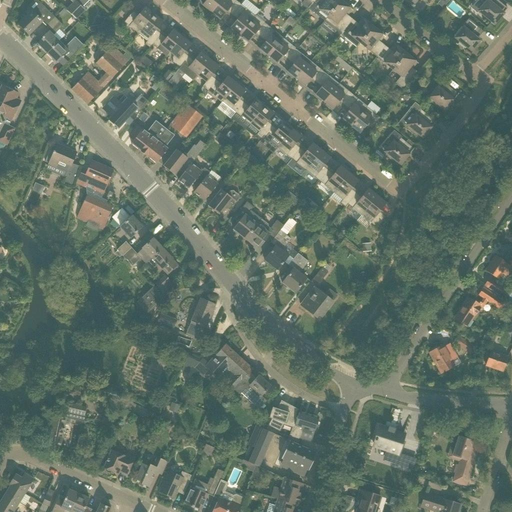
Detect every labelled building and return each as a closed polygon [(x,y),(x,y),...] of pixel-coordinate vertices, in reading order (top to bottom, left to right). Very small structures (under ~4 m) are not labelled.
[(66,10),(77,19),(85,10),(81,6),(85,2),(83,0),(74,0),(75,1),(66,10)] [(206,0),(202,5),(211,13),(221,0),(206,0)] [(221,20),(227,12),(232,16),(241,5),(235,0),(221,0),(211,13),(221,20)] [(305,0),(301,5),(307,10),(308,9),(312,4),(311,4),(314,0),(305,0)] [(316,8),(328,17),(341,1),(340,0),(314,0),(311,4),(312,4),(308,9),(312,12),(316,8)] [(444,8),(449,0),(440,0),(438,4),(444,8)] [(507,9),(496,0),(487,0),(479,11),(494,24),(501,16),(499,14),(505,7),(507,9)] [(341,34),(353,20),(346,14),(350,8),(341,1),(328,17),(325,20),(341,34)] [(18,25),(29,35),(41,22),(46,26),(54,17),(40,3),(18,25)] [(232,16),(237,20),(230,28),(239,35),(255,16),(241,5),(232,16)] [(130,10),(125,6),(121,11),(126,15),(130,10)] [(145,7),(138,16),(133,12),(124,22),(138,34),(154,15),(145,7)] [(62,17),(68,12),(64,9),(59,14),(62,17)] [(161,34),(156,31),(163,22),(154,15),(138,34),(147,41),(145,44),(150,48),(152,45),(161,34)] [(248,43),(256,34),(260,38),(269,27),(255,16),(239,35),(248,43)] [(43,39),(42,40),(38,44),(47,54),(59,42),(53,36),(63,26),(54,17),(46,26),(50,31),(49,32),(48,32),(42,38),(43,39)] [(468,19),(454,37),(460,42),(460,43),(465,48),(466,47),(471,51),(479,41),(474,37),(481,30),(468,19)] [(360,26),(353,20),(341,34),(358,47),(360,44),(374,27),(364,20),(360,26)] [(260,38),(265,42),(258,51),(265,56),(266,55),(268,57),(280,43),(271,36),(275,31),(269,27),(260,38)] [(374,27),(360,44),(376,57),(385,46),(378,40),(383,35),(374,27)] [(173,30),(166,38),(161,34),(152,45),(166,57),(170,52),(182,37),(173,30)] [(62,58),(63,59),(69,52),(68,52),(70,50),(74,55),(83,45),(75,37),(64,48),(59,42),(47,54),(57,63),(62,58)] [(189,57),(184,53),(191,45),(182,37),(170,52),(174,56),(173,58),(173,62),(180,68),(189,57)] [(276,66),(284,57),(288,61),(297,50),(283,39),(280,43),(268,57),(271,59),(270,60),(276,66)] [(72,89),(87,104),(88,104),(128,61),(113,46),(96,64),(106,73),(98,82),(95,80),(96,80),(88,72),(72,89)] [(385,46),(376,57),(393,70),(406,54),(397,46),(392,52),(385,46)] [(288,61),(293,65),(286,73),(293,79),(294,77),(296,79),(311,62),(297,50),(288,61)] [(201,53),(194,61),(189,57),(180,68),(179,70),(193,81),(198,75),(210,60),(201,53)] [(393,70),(401,77),(395,84),(404,90),(418,73),(411,67),(415,61),(406,54),(393,70)] [(152,63),(144,56),(139,62),(147,69),(152,63)] [(216,80),(212,76),(219,68),(210,60),(198,75),(206,82),(202,87),(208,91),(216,80)] [(304,88),(312,79),(316,83),(325,73),(311,62),(296,79),(299,81),(298,83),(304,88)] [(316,83),(321,87),(314,96),(321,102),(322,100),(324,102),(339,84),(325,73),(316,83)] [(229,75),(221,84),(216,80),(208,91),(222,102),(236,84),(234,82),(235,81),(229,75)] [(442,108),(445,111),(452,102),(450,100),(456,93),(442,81),(429,98),(433,101),(432,104),(440,111),(442,108)] [(244,103),(240,99),(247,90),(240,85),(239,86),(236,84),(222,102),(236,113),(244,103)] [(332,111),(339,102),(344,106),(353,95),(339,84),(324,102),(327,104),(326,106),(332,111)] [(19,94),(2,86),(0,90),(0,111),(5,114),(3,117),(6,118),(0,131),(0,142),(5,145),(7,146),(15,129),(9,126),(21,101),(16,99),(19,94)] [(408,95),(413,90),(408,86),(404,91),(408,95)] [(403,91),(399,96),(404,100),(409,95),(403,91)] [(178,99),(173,94),(167,101),(173,106),(178,99)] [(129,126),(148,101),(141,95),(125,113),(120,108),(109,120),(118,129),(125,121),(129,126)] [(344,106),(349,110),(342,119),(351,126),(367,107),(353,95),(344,106)] [(236,113),(250,125),(264,107),(262,105),(263,104),(256,98),(249,107),(244,103),(236,113)] [(192,108),(195,104),(190,100),(187,104),(192,108)] [(377,113),(380,109),(372,101),(368,106),(377,113)] [(419,136),(422,138),(423,138),(429,130),(427,128),(433,120),(420,110),(422,108),(415,102),(396,126),(406,125),(411,129),(409,131),(417,138),(419,136)] [(186,104),(170,125),(185,137),(202,116),(186,104)] [(272,126),(267,122),(275,113),(268,108),(267,109),(264,107),(250,125),(259,132),(256,135),(261,139),(264,136),(272,126)] [(360,134),(367,125),(372,129),(381,118),(367,107),(351,126),(360,134)] [(144,122),(148,116),(143,112),(139,119),(144,122)] [(131,144),(146,156),(157,141),(167,130),(156,121),(146,133),(142,130),(131,144)] [(284,121),(277,130),(272,126),(264,136),(269,140),(272,137),(281,144),(292,130),(290,128),(291,126),(284,121)] [(146,156),(156,164),(167,149),(163,146),(172,134),(167,130),(157,141),(146,156)] [(300,149),(295,145),(303,136),(296,130),(295,132),(292,130),(281,144),(277,148),(291,159),(300,149)] [(397,163),(401,165),(408,157),(405,155),(411,147),(397,136),(384,152),(387,155),(386,157),(395,165),(397,163)] [(227,147),(231,143),(227,139),(223,143),(227,147)] [(191,164),(195,159),(206,145),(200,141),(196,146),(194,145),(186,155),(184,153),(183,155),(176,150),(164,167),(174,175),(180,168),(184,172),(185,172),(191,164)] [(77,153),(57,144),(48,164),(56,168),(59,162),(69,166),(64,184),(73,187),(80,167),(72,164),(77,153)] [(312,144),(305,153),(300,149),(291,159),(305,171),(306,170),(321,151),(312,144)] [(328,171),(324,167),(331,158),(321,151),(306,170),(320,181),(328,171)] [(92,162),(87,172),(81,186),(85,188),(86,186),(103,194),(113,171),(92,162)] [(184,172),(178,180),(189,189),(194,182),(199,186),(207,176),(210,173),(204,168),(203,170),(198,167),(197,169),(191,164),(185,172),(184,172)] [(340,166),(333,175),(328,171),(320,181),(334,193),(349,174),(340,166)] [(194,193),(204,201),(210,194),(214,198),(221,190),(226,185),(220,180),(210,172),(210,173),(207,176),(199,186),(194,193)] [(282,182),(285,178),(284,176),(280,173),(276,178),(282,182)] [(356,193),(352,190),(358,181),(349,174),(334,193),(343,200),(340,203),(345,207),(348,204),(356,193)] [(368,189),(361,197),(356,193),(348,204),(362,216),(377,196),(368,189)] [(208,206),(219,215),(224,208),(229,212),(240,199),(239,195),(233,191),(230,191),(227,195),(221,190),(214,198),(208,206)] [(77,219),(86,223),(85,225),(97,230),(98,228),(102,230),(112,207),(87,196),(77,219)] [(386,218),(380,212),(386,204),(377,196),(362,216),(377,228),(386,218)] [(243,217),(233,230),(234,230),(235,229),(240,233),(239,234),(245,239),(256,224),(247,216),(254,207),(247,202),(238,213),(243,217)] [(130,238),(142,227),(132,216),(120,228),(130,238)] [(318,228),(323,221),(318,217),(312,224),(318,228)] [(290,239),(286,236),(296,223),(290,218),(284,226),(276,236),(271,243),(275,247),(264,261),(277,270),(288,256),(282,251),(290,239)] [(120,226),(113,219),(110,224),(116,230),(120,226)] [(262,219),(257,225),(256,224),(245,239),(252,245),(253,243),(259,247),(258,249),(269,234),(266,231),(269,227),(268,224),(262,219)] [(276,236),(284,226),(277,221),(269,230),(276,236)] [(137,254),(141,259),(146,264),(151,259),(163,248),(153,238),(137,254)] [(126,242),(117,250),(123,256),(132,248),(126,242)] [(371,243),(362,244),(363,252),(371,252),(371,243)] [(137,254),(132,248),(123,256),(132,266),(141,259),(137,254)] [(172,259),(163,248),(151,259),(158,265),(161,269),(162,269),(167,275),(177,265),(172,259)] [(282,283),(295,293),(306,279),(299,273),(308,262),(298,254),(288,265),(293,269),(282,283)] [(511,262),(510,266),(495,256),(485,271),(498,279),(502,274),(506,277),(511,268),(511,262)] [(322,268),(314,279),(319,284),(328,273),(322,268)] [(170,281),(165,276),(156,285),(161,290),(170,281)] [(484,285),(498,294),(501,296),(505,289),(502,288),(489,279),(484,285)] [(163,299),(154,289),(153,287),(137,303),(147,314),(163,299)] [(319,320),(338,296),(329,289),(325,296),(314,288),(300,305),(319,320)] [(483,288),(479,295),(499,308),(502,307),(503,305),(503,302),(496,297),(483,288)] [(170,303),(174,298),(170,295),(166,300),(170,303)] [(215,305),(201,298),(193,317),(208,323),(215,305)] [(468,298),(454,319),(467,327),(481,306),(468,298)] [(169,322),(171,318),(161,313),(157,322),(167,327),(173,329),(175,325),(169,322)] [(186,335),(200,341),(208,323),(193,317),(186,335)] [(471,344),(458,336),(452,345),(457,348),(457,347),(467,353),(471,344)] [(221,377),(239,357),(225,345),(207,365),(205,367),(218,380),(221,377)] [(454,366),(442,345),(429,353),(441,374),(454,366)] [(486,366),(503,371),(508,357),(491,351),(486,366)] [(198,361),(187,356),(182,368),(189,371),(190,368),(194,370),(198,361)] [(252,376),(249,374),(253,370),(239,357),(221,377),(237,392),(252,376)] [(262,396),(271,386),(259,375),(255,379),(252,376),(237,392),(239,394),(242,394),(260,410),(267,402),(262,396)] [(295,425),(298,416),(289,413),(293,407),(281,401),(277,409),(273,408),(272,407),(269,418),(271,419),(268,425),(280,432),(283,425),(291,428),(293,425),(295,425)] [(46,444),(60,447),(67,417),(83,421),(86,407),(63,402),(61,410),(63,410),(62,415),(53,413),(46,444)] [(149,418),(152,412),(152,411),(132,402),(129,409),(149,418)] [(172,403),(169,410),(177,413),(180,406),(172,403)] [(289,436),(299,439),(299,438),(311,442),(313,436),(319,419),(299,412),(298,416),(295,425),(293,425),(292,428),(289,436)] [(157,424),(160,417),(155,414),(152,422),(157,424)] [(398,453),(404,435),(394,432),(394,433),(380,428),(374,445),(398,453)] [(254,448),(258,439),(251,436),(247,445),(249,446),(254,448)] [(459,436),(455,448),(451,447),(447,458),(459,462),(458,465),(456,465),(453,473),(455,473),(453,482),(466,486),(477,450),(471,448),(473,441),(459,436)] [(81,437),(79,449),(85,450),(87,439),(81,437)] [(317,453),(289,441),(281,459),(291,463),(288,470),(298,474),(301,467),(309,471),(317,453)] [(115,470),(127,475),(134,458),(126,455),(125,457),(112,451),(104,468),(114,472),(115,470)] [(416,459),(405,456),(401,467),(413,470),(415,463),(416,459)] [(142,464),(136,480),(142,483),(141,484),(149,488),(155,473),(161,475),(167,462),(160,459),(159,461),(156,460),(153,466),(150,465),(149,467),(142,464)] [(260,467),(255,465),(253,471),(261,474),(263,469),(260,467)] [(220,480),(221,480),(224,472),(218,469),(213,479),(208,491),(209,492),(214,494),(220,480)] [(159,492),(174,499),(177,492),(183,495),(192,476),(182,472),(180,476),(168,471),(159,492)] [(25,493),(34,479),(24,473),(22,478),(15,474),(9,484),(11,485),(25,493)] [(40,486),(49,487),(51,476),(42,475),(40,486)] [(184,503),(201,510),(208,494),(209,492),(208,491),(213,479),(210,478),(207,484),(195,479),(184,503)] [(271,497),(279,499),(278,500),(294,505),(298,506),(301,494),(297,492),(298,490),(299,490),(301,484),(285,479),(282,489),(274,487),(271,497)] [(220,497),(219,499),(213,511),(237,511),(243,498),(236,495),(233,496),(225,492),(229,483),(221,480),(220,480),(214,494),(220,497)] [(5,494),(19,503),(25,493),(11,485),(5,494)] [(56,489),(52,487),(50,487),(42,504),(48,506),(56,489)] [(71,511),(79,494),(69,490),(65,498),(59,495),(51,511),(64,511),(65,510),(69,511),(71,511)] [(360,500),(356,511),(375,511),(380,497),(360,491),(358,499),(360,500)] [(0,502),(0,503),(14,511),(19,503),(5,494),(0,502)] [(86,507),(89,499),(79,494),(71,511),(90,511),(91,509),(86,507)] [(456,511),(459,505),(460,506),(460,505),(425,494),(421,507),(437,511),(456,511)] [(266,511),(290,511),(291,511),(292,511),(294,505),(278,500),(277,506),(269,504),(266,511)] [(0,503),(0,511),(13,511),(14,511),(0,503)]
